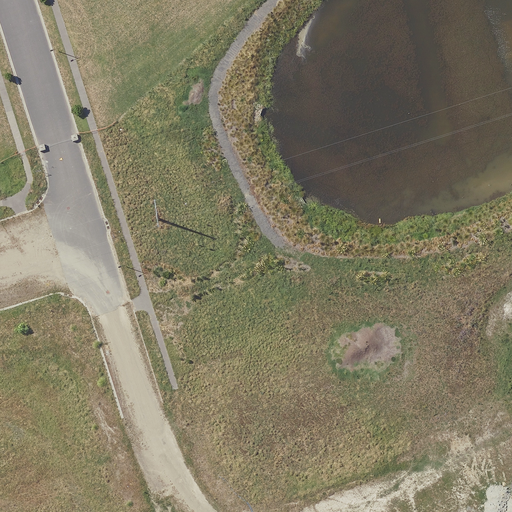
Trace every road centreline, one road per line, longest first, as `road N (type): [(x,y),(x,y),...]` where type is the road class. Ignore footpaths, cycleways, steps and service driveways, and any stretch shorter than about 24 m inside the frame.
road 1 (unknown): [(88,232),(186,511)]
road 2 (residential): [(17,0),(88,232)]
